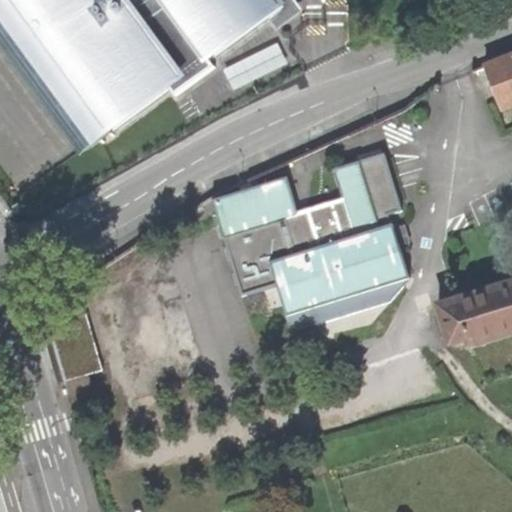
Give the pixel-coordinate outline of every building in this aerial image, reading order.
[(0,0),(0,26),(89,149),(102,140),(104,144),(116,135),(114,133),(173,91),(177,96),(216,68),(212,62),(274,17),(278,23),(296,10),(288,0),(0,0)] [(511,106),(511,56),(486,67),(504,110),(511,106)] [(289,316),(410,279),(394,227),(391,227),(390,222),(388,216),(402,212),(386,156),(336,171),(344,200),(318,210),(299,217),(289,180),(215,201),(226,239),(286,221),(298,256),(274,264),(289,316)] [(511,336),(511,282),(439,304),(451,344),(467,339),(470,349),(511,336)] [(104,370),(78,283),(43,305),(65,383),(104,370)]
